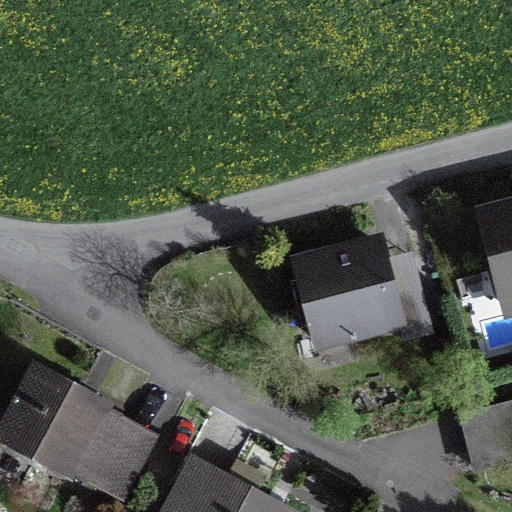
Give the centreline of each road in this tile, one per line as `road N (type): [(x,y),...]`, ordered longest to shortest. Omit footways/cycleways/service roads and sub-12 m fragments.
road 1 (residential): [(21,277),(511,146)]
road 2 (residential): [(21,277),(142,353),(431,493)]
